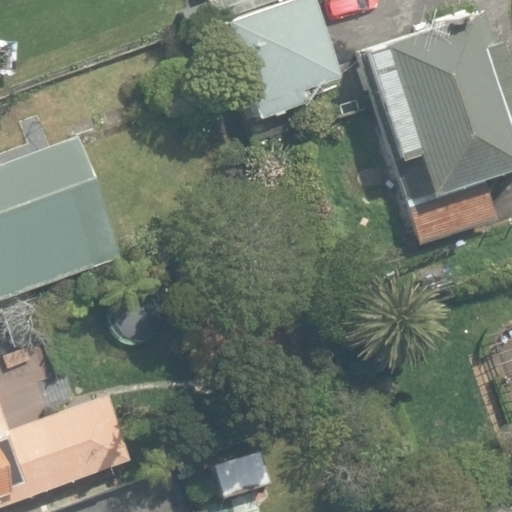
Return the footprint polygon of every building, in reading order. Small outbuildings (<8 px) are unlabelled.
[(204,0),(212,21),(273,0),(204,0)] [(283,0),(215,24),(248,118),(298,100),(293,89),(326,77),(299,0),(283,0)] [(397,202),(411,245),(487,219),(473,180),(506,168),(495,137),(511,131),(511,60),(494,67),(475,11),(349,54),(386,163),(403,157),(416,196),(397,202)] [(0,296),(81,265),(52,190),(0,209),(0,296)] [(229,233),(248,291),(294,276),(275,218),(229,233)] [(511,335),(486,345),(511,420),(511,335)] [(0,501),(117,458),(94,395),(0,429),(0,501)]
